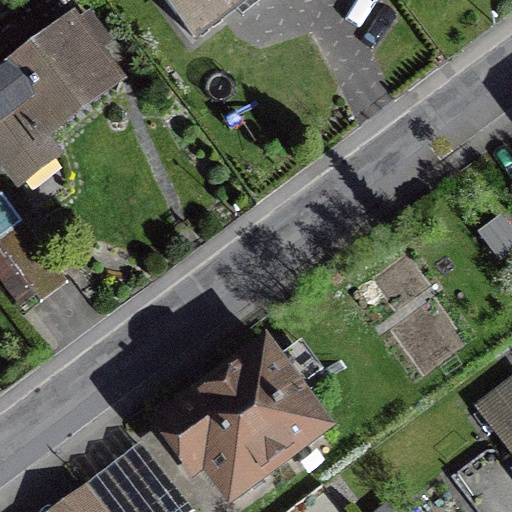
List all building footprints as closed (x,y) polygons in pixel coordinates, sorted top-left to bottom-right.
[(165,0),(193,37),(241,0),(165,0)] [(0,157),(2,161),(39,133),(42,136),(113,82),(71,27),(0,80),(0,157)] [(0,238),(0,246),(41,302),(55,291),(68,282),(23,222),(0,238)] [(205,460),(231,495),(321,428),(295,393),(301,389),(270,347),(163,427),(194,468),(205,460)] [(172,482),(133,511),(192,511),(194,511),(172,482)] [(104,511),(94,497),(74,511),(104,511)]
